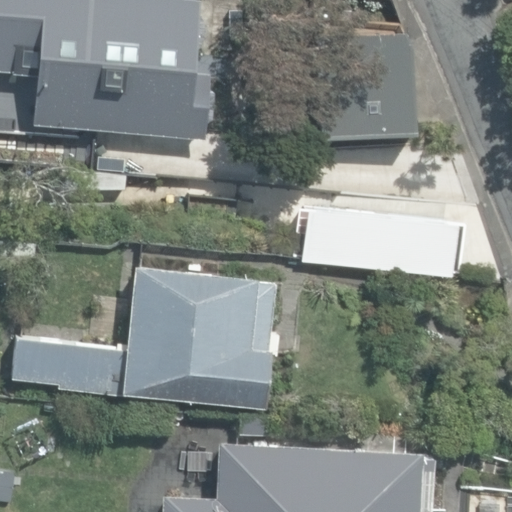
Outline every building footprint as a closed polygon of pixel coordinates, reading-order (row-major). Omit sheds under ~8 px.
[(33,120),(202,135),(207,75),(195,74),(201,0),(0,0),(0,66),(38,70),(33,120)] [(321,32),(318,135),(416,128),(408,22),(321,32)] [(309,256),(439,269),(444,217),(314,204),(309,256)] [(0,263),(31,266),(33,240),(0,237),(0,263)] [(58,384),(264,403),(269,347),(266,346),(273,280),(133,267),(126,349),(14,339),(11,374),(58,379),(58,384)] [(443,315),(508,321),(501,277),(437,272),(443,315)] [(237,430),(265,430),(265,414),(238,414),(237,430)] [(159,511),(427,511),(431,454),(418,454),(418,448),(217,439),(215,493),(161,490),(159,511)] [(511,511),(511,483),(435,479),(433,511),(511,511)]
